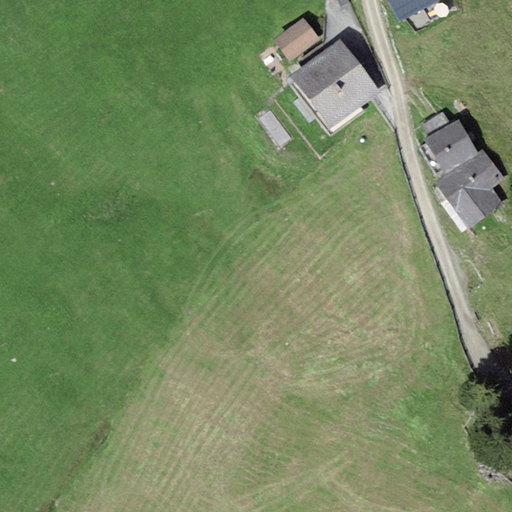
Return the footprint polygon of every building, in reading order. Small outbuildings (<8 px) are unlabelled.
[(389,0),(401,21),(438,0),(389,0)] [(303,17),(274,42),(290,62),(320,37),(303,17)] [(291,76),(330,128),(380,91),(341,38),(291,76)] [(421,125),(428,137),(449,125),(443,113),(421,125)] [(428,137),(423,139),(443,176),(480,156),(478,152),(460,119),(449,125),(428,137)] [(482,150),(478,152),(480,156),(443,176),(434,183),(466,231),(503,205),(492,188),(504,179),(482,150)]
